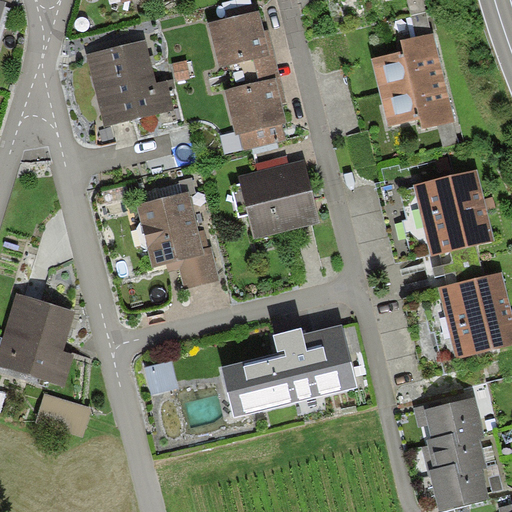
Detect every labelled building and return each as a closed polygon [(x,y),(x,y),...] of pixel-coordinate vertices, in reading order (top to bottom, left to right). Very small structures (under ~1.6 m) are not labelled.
[(408,0),(413,16),(427,13),(424,0),(408,0)] [(260,13),(209,26),(220,69),(254,60),(260,85),(281,79),(269,31),(265,33),(260,13)] [(404,53),(372,61),(389,128),(420,120),(423,132),(437,128),(442,148),(459,144),(454,123),(456,122),(434,34),(433,34),(427,13),(413,16),(418,39),(402,43),(404,53)] [(147,42),(88,56),(106,129),(176,112),(169,83),(158,85),(147,42)] [(188,61),(172,64),(175,82),(192,79),(188,61)] [(260,85),(225,94),(237,138),(241,137),(245,151),(287,139),(283,125),(287,124),(283,107),(289,106),(281,79),(260,85)] [(304,160),(239,178),(241,186),(231,189),(240,219),(248,217),(255,242),(322,224),(304,160)] [(398,181),(377,186),(395,267),(441,257),(464,251),(476,248),(478,247),(493,244),(475,174),(401,193),(398,181)] [(190,192),(138,206),(155,268),(167,265),(169,272),(181,269),(186,290),(220,281),(211,248),(210,249),(205,230),(200,231),(190,192)] [(486,279),(478,247),(476,248),(464,251),(441,257),(445,269),(434,271),(436,280),(446,277),(449,289),(472,283),(484,280),(486,279)] [(449,289),(406,300),(426,378),(511,356),(511,318),(501,276),(486,279),(484,280),(472,283),(449,289)] [(75,312),(15,295),(0,346),(0,368),(64,387),(73,354),(63,351),(66,341),(75,312)] [(295,351),(250,362),(251,367),(225,373),(235,415),(260,409),(261,414),(358,391),(346,340),(338,342),(333,323),(298,331),(291,333),(295,351)] [(171,364),(147,370),(153,395),(177,389),(171,364)] [(92,409),(44,395),(36,424),(84,438),(92,409)] [(435,409),(434,405),(415,410),(420,428),(424,427),(429,449),(424,450),(431,477),(433,477),(441,509),(486,498),(484,493),(501,489),(499,478),(489,480),(479,440),(484,438),(475,399),(435,409)]
